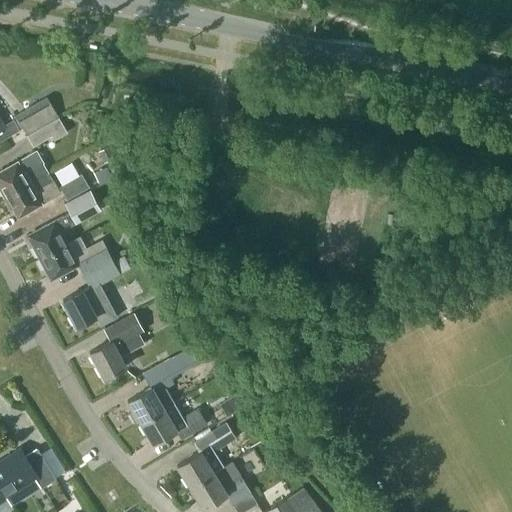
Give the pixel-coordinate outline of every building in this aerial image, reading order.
[(11,117),(13,120),(4,126),(0,119),(0,141),(20,130),(20,129),(23,127),(28,135),(59,117),(47,96),(11,117)] [(33,146),(52,135),(55,140),(67,132),(59,117),(28,135),(33,146)] [(108,146),(98,152),(104,163),(114,157),(108,146)] [(48,171),(43,162),(36,151),(0,171),(0,189),(4,197),(48,171)] [(19,215),(60,192),(48,171),(4,197),(11,209),(14,208),(19,215)] [(93,185),(86,171),(59,186),(66,199),(93,185)] [(65,243),(59,232),(101,209),(90,189),(65,202),(70,212),(63,216),(62,215),(39,227),(40,229),(28,235),(34,245),(32,246),(38,257),(65,243)] [(105,196),(114,213),(127,207),(117,189),(105,196)] [(147,242),(137,223),(124,231),(133,249),(147,242)] [(84,275),(113,260),(102,240),(72,256),(65,243),(38,257),(44,269),(46,268),(51,278),(63,272),(64,273),(79,265),(84,275)] [(118,316),(100,284),(120,273),(113,260),(84,275),(90,286),(82,290),(63,300),(77,326),(96,316),(101,325),(118,316)] [(120,356),(145,343),(139,332),(143,330),(134,312),(104,328),(111,340),(90,352),(104,378),(126,366),(120,356)] [(151,386),(128,400),(140,422),(164,408),(174,402),(166,387),(173,382),(169,376),(187,366),(179,352),(170,357),(143,373),(146,377),(151,386)] [(222,397),(230,410),(247,399),(240,386),(222,397)] [(164,408),(140,422),(153,443),(176,430),(181,439),(191,433),(207,424),(198,408),(183,417),(174,402),(164,408)] [(200,451),(177,465),(190,486),(214,472),(223,466),(213,451),(235,437),(226,422),(211,431),(196,441),(194,442),(200,451)] [(0,500),(6,497),(10,504),(25,495),(27,497),(56,478),(37,448),(25,456),(20,448),(0,461),(0,500)] [(287,455),(280,460),(292,475),(299,470),(287,455)] [(214,472),(190,486),(203,508),(227,494),(237,511),(242,511),(257,503),(250,491),(241,476),(234,481),(224,465),(223,466),(214,472)] [(262,511),(322,511),(303,486),(291,494),(262,511)]
